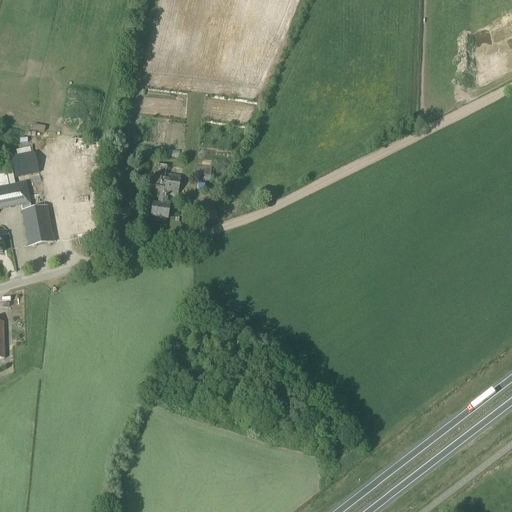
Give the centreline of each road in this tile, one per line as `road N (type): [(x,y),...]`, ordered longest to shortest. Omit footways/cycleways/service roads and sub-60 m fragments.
road 1 (track): [(193,236),(511,86)]
road 2 (trunk): [(511,379),(342,511)]
road 3 (unclassified): [(0,285),(193,236)]
road 4 (trunk): [(368,511),(511,400)]
